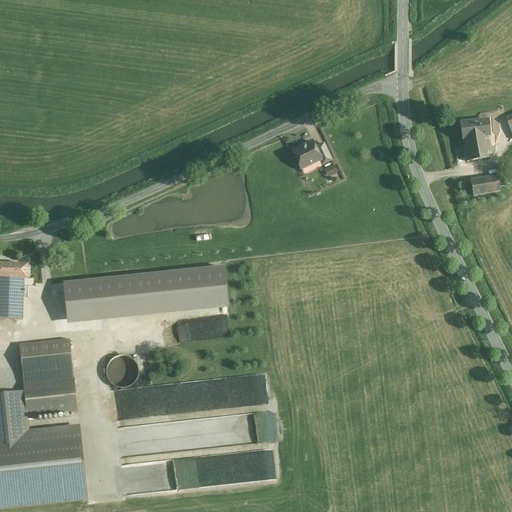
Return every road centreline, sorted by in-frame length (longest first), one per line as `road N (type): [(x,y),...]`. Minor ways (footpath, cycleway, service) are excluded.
road 1 (unclassified): [(400,84),(373,88),(83,220),(0,237)]
road 2 (tertiary): [(400,84),(408,148),(511,378)]
